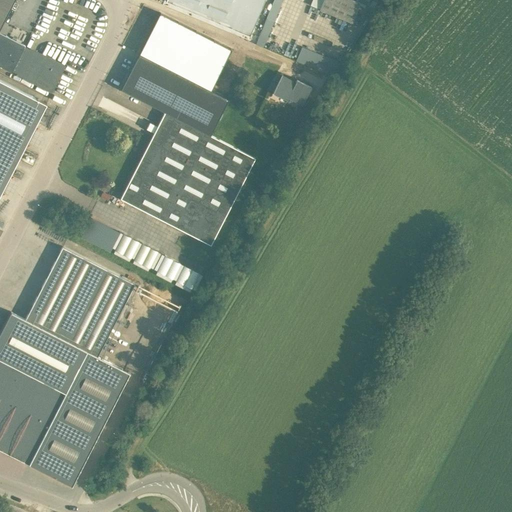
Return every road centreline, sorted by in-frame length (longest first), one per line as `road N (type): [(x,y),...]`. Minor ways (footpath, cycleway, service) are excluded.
road 1 (unclassified): [(0,258),(131,6)]
road 2 (unknown): [(146,0),(326,75)]
